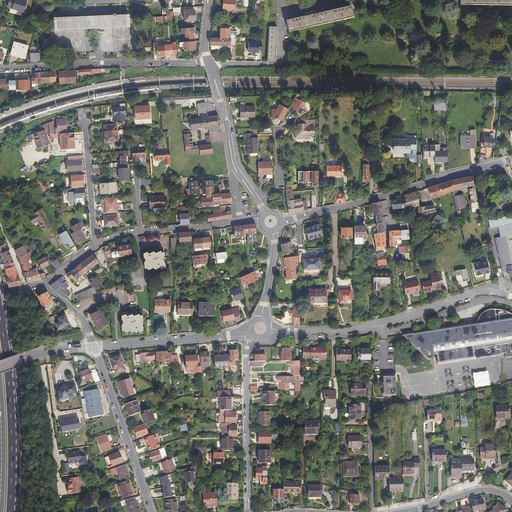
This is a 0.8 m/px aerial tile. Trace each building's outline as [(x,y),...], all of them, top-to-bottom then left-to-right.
[(9,0),(7,8),(11,9),(12,9),(24,12),(27,0),(26,0),(9,0)] [(220,0),(220,9),(224,9),(224,11),(229,11),(229,10),(232,10),(232,1),(237,2),(236,0),(220,0)] [(352,6),(286,20),(289,31),(354,16),(352,6)] [(193,11),(183,11),(183,21),(194,21),(193,11)] [(54,18),(55,29),(59,29),(130,26),(129,15),(54,18)] [(265,62),(273,63),(275,27),(267,27),(265,62)] [(185,42),(193,42),(193,35),(192,29),(180,29),(180,34),(184,34),(185,42)] [(217,29),(217,38),(227,38),(227,34),(227,29),(217,29)] [(207,38),(207,46),(208,46),(208,50),(216,50),(216,46),(231,46),(231,41),(237,41),(237,38),(232,38),(227,38),(217,38),(207,38)] [(249,41),(249,52),(262,52),(263,41),(249,41)] [(193,51),(193,45),(193,42),(185,42),(178,43),(178,47),(183,47),(183,51),(193,51)] [(26,47),(12,43),(11,49),(12,49),(10,54),(9,54),(9,55),(23,59),(26,47)] [(156,57),(164,56),(163,46),(155,47),(155,43),(152,44),(152,52),(155,52),(156,57)] [(163,46),(164,56),(169,56),(169,54),(172,54),(172,53),(176,53),(175,45),(171,46),(171,44),(163,44),(163,46)] [(28,53),(29,64),(39,64),(38,52),(28,53)] [(58,72),(58,84),(74,83),(74,71),(58,72)] [(30,78),(31,84),(42,83),(41,73),(34,74),(34,78),(30,78)] [(41,73),(42,83),(55,83),(54,73),(52,73),(41,73)] [(16,92),(16,93),(19,92),(18,90),(29,89),(28,81),(18,81),(18,80),(15,81),(16,92)] [(16,92),(15,81),(8,81),(8,85),(7,85),(8,92),(16,92)] [(444,102),(444,93),(434,93),(434,102),(444,102)] [(298,102),(292,99),(289,106),(296,110),(294,112),(297,117),(305,112),(302,106),(302,104),(298,102)] [(205,113),(203,102),(195,103),(197,118),(206,117),(206,113),(205,113)] [(279,121),(286,110),(277,105),(275,110),(269,110),(269,119),(275,119),(279,121)] [(149,111),(148,106),(133,107),(133,113),(134,113),(135,116),(134,116),(134,120),(149,119),(149,115),(148,115),(148,111),(149,111)] [(252,108),(238,107),(238,117),(247,117),(247,118),(252,118),(252,108)] [(124,120),(123,108),(113,108),(113,121),(124,120)] [(206,117),(197,118),(193,119),(193,121),(189,122),(190,131),(195,131),(195,128),(207,127),(206,117)] [(219,122),(217,117),(206,117),(207,127),(220,126),(219,122)] [(54,129),(55,134),(58,134),(65,133),(64,119),(55,120),(56,129),(54,129)] [(312,136),(311,120),(298,121),(298,125),(296,125),(297,133),(293,133),(294,140),(308,139),(308,136),(312,136)] [(115,142),(118,142),(116,124),(102,126),(104,145),(115,144),(115,142)] [(44,136),(45,135),(44,131),(30,135),(33,141),(31,142),(34,149),(35,148),(36,150),(47,146),(44,136)] [(465,137),(459,137),(459,148),(473,148),(473,132),(469,132),(469,136),(465,136),(465,137)] [(72,141),(72,133),(65,133),(58,134),(59,140),(59,145),(61,145),(61,149),(68,148),(68,146),(71,146),(71,141),(72,141)] [(211,154),(209,134),(205,134),(206,145),(191,146),(184,147),(185,155),(198,153),(198,156),(211,154)] [(256,153),(256,138),(251,138),(251,134),(242,134),(242,138),(245,138),(245,153),(256,153)] [(488,135),(488,138),(483,138),(482,147),(491,148),(493,136),(492,134),(490,134),(488,135)] [(414,149),(415,149),(415,140),(408,140),(407,140),(393,139),(392,152),(403,152),(403,157),(407,157),(407,161),(409,163),(414,163),(414,164),(419,164),(419,156),(414,156),(414,149)] [(433,152),(433,145),(421,145),(421,157),(433,156),(433,152)] [(131,149),(132,161),(138,160),(137,158),(144,157),(144,148),(131,149)] [(495,158),(504,156),(506,149),(497,148),(495,158)] [(485,150),(479,149),(477,159),(484,160),(485,150)] [(128,156),(128,151),(117,152),(117,156),(121,156),(121,164),(125,164),(124,156),(128,156)] [(168,151),(158,152),(158,160),(162,160),(163,165),(169,165),(168,151)] [(433,163),(445,162),(445,152),(433,152),(433,156),(433,163)] [(81,171),(80,156),(64,158),(64,161),(65,161),(66,172),(81,171)] [(270,174),(270,163),(256,163),(256,175),(270,174)] [(325,167),(325,177),(339,177),(339,167),(325,167)] [(117,170),(118,182),(128,181),(127,169),(117,170)] [(309,183),(309,172),(296,172),(296,183),(309,183)] [(71,189),(77,188),(77,186),(83,186),(82,180),(83,180),(83,175),(70,176),(71,189)] [(476,206),(470,177),(449,181),(450,191),(467,187),(470,200),(469,200),(470,208),(476,206)] [(47,191),(47,187),(43,188),(39,180),(36,181),(38,184),(40,188),(42,191),(47,191)] [(213,187),(212,180),(205,181),(205,192),(209,191),(209,187),(213,187)] [(450,191),(449,181),(426,188),(429,199),(451,192),(450,191)] [(199,194),(198,182),(188,182),(189,195),(199,194)] [(117,192),(116,183),(100,184),(100,194),(117,192)] [(283,186),(286,214),(294,213),(294,212),(305,210),(303,201),(300,202),(299,199),(293,200),(291,200),(289,188),(294,187),(294,185),(283,186)] [(213,194),(213,187),(209,187),(209,191),(205,192),(206,196),(211,196),(213,194)] [(68,204),(74,204),(74,205),(83,205),(83,198),(84,198),(83,188),(74,189),(74,192),(67,193),(68,204)] [(417,207),(416,191),(402,196),(403,200),(404,208),(417,207)] [(212,205),(220,204),(220,195),(220,194),(218,194),(213,194),(211,196),(212,198),(212,205)] [(220,204),(231,203),(230,194),(220,195),(220,204)] [(332,204),(343,203),(342,194),(331,195),(332,204)] [(461,195),(452,197),(455,211),(464,209),(461,195)] [(103,202),(104,206),(117,205),(117,197),(106,198),(106,202),(103,202)] [(164,208),(163,197),(147,198),(148,209),(164,208)] [(212,206),(212,205),(212,198),(206,198),(200,199),(200,204),(198,204),(199,207),(212,206)] [(403,200),(390,201),(391,210),(404,208),(403,200)] [(377,202),(366,205),(367,209),(370,209),(370,213),(378,212),(377,202)] [(118,212),(117,205),(104,206),(103,206),(103,210),(106,210),(106,213),(118,212)] [(432,205),(422,207),(423,215),(434,213),(432,205)] [(422,207),(416,208),(418,222),(425,221),(423,215),(422,207)] [(44,231),(53,226),(43,209),(29,217),(34,224),(39,222),(44,231)] [(200,223),(222,220),(221,214),(220,210),(206,211),(206,216),(200,217),(200,223)] [(222,220),(231,219),(230,212),(221,214),(222,220)] [(378,212),(370,213),(367,214),(368,215),(373,215),(374,223),(380,222),(378,212)] [(117,226),(116,216),(103,217),(104,227),(117,226)] [(511,216),(487,220),(489,230),(497,228),(499,238),(494,239),(501,278),(511,276),(511,216)] [(371,231),(372,234),(381,232),(380,222),(374,223),(375,231),(371,231)] [(71,228),(74,233),(71,235),(76,244),(84,240),(79,231),(81,230),(77,224),(71,228)] [(303,229),(306,239),(321,236),(318,224),(312,226),(312,227),(303,229)] [(398,231),(399,240),(400,240),(407,239),(407,231),(406,230),(405,224),(398,225),(398,231)] [(255,225),(242,226),(243,234),(255,233),(255,225)] [(242,226),(233,228),(234,235),(234,238),(243,237),(243,234),(242,226)] [(362,227),(351,227),(351,228),(351,238),(352,238),(360,238),(363,238),(362,227)] [(338,238),(351,238),(351,228),(339,228),(338,238)] [(387,232),(387,247),(394,246),(394,241),(399,240),(398,231),(387,232)] [(379,249),(383,248),(381,232),(372,234),(374,251),(379,251),(379,249)] [(190,243),(189,233),(177,234),(178,244),(190,243)] [(59,238),(65,249),(69,247),(70,249),(74,247),(66,234),(59,238)] [(234,238),(234,235),(230,235),(231,244),(239,243),(239,241),(244,241),(243,237),(234,238)] [(208,239),(192,240),(193,249),(209,248),(208,239)] [(285,244),(279,245),(281,256),(286,255),(285,248),(290,246),(289,242),(285,243),(285,244)] [(117,251),(118,257),(130,254),(128,245),(116,247),(117,251)] [(1,259),(9,256),(7,251),(5,252),(3,246),(0,247),(0,256),(0,258),(1,259)] [(14,251),(17,258),(23,255),(20,248),(14,251)] [(117,251),(104,253),(107,268),(120,265),(118,257),(117,251)] [(144,256),(145,270),(149,270),(150,271),(153,269),(155,269),(156,270),(160,268),(162,268),(163,270),(167,268),(166,264),(165,263),(165,259),(167,259),(167,257),(165,257),(165,253),(161,254),(160,252),(157,254),(155,255),(153,253),(151,255),(148,255),(147,254),(144,256)] [(21,266),(23,273),(30,271),(26,261),(29,259),(28,257),(26,254),(23,255),(17,258),(21,266)] [(91,255),(79,265),(85,273),(98,264),(91,255)] [(3,264),(11,261),(9,256),(1,259),(3,264)] [(295,257),(281,259),(282,269),(285,269),(285,271),(286,278),(296,277),(294,267),(297,267),(295,257)] [(40,269),(48,265),(44,258),(37,262),(40,269)] [(318,270),(318,259),(301,260),(301,270),(318,270)] [(60,268),(55,260),(50,263),(54,271),(60,268)] [(479,273),(487,272),(485,261),(471,264),(474,275),(479,274),(479,273)] [(73,269),(82,280),(88,276),(86,274),(85,273),(79,265),(73,269)] [(7,279),(16,276),(13,267),(5,269),(4,269),(7,279)] [(40,280),(44,278),(41,274),(38,275),(35,269),(30,271),(23,273),(26,284),(40,280)] [(69,273),(65,275),(69,279),(72,282),(71,282),(72,283),(73,283),(75,281),(76,282),(78,284),(82,280),(73,269),(69,273)] [(467,269),(455,271),(457,281),(463,280),(463,281),(469,280),(467,269)] [(254,274),(256,273),(255,271),(239,279),(242,287),(257,280),(254,274)] [(372,273),(372,290),(378,290),(378,283),(387,283),(387,274),(372,273)] [(436,284),(438,284),(435,273),(427,275),(429,281),(435,280),(436,284)] [(6,281),(8,287),(19,285),(16,276),(7,279),(5,279),(6,281)] [(61,277),(56,280),(62,288),(63,290),(68,287),(61,277)] [(88,281),(92,288),(93,290),(100,286),(94,277),(88,281)] [(62,288),(56,280),(48,286),(51,289),(56,293),(62,288)] [(418,290),(416,280),(402,282),(404,295),(410,293),(410,292),(418,290)] [(429,289),(430,292),(439,290),(438,284),(436,284),(435,280),(429,281),(420,283),(421,291),(429,289)] [(204,286),(203,286),(204,288),(207,288),(208,290),(220,288),(223,300),(228,299),(225,282),(223,282),(217,284),(214,284),(210,285),(204,286)] [(62,288),(56,293),(67,301),(68,300),(66,298),(69,294),(63,290),(62,288)] [(73,296),(77,302),(95,294),(93,290),(92,288),(73,296)] [(242,297),(239,288),(230,291),(233,301),(237,299),(236,299),(242,297)] [(324,303),(324,293),(324,290),(307,290),(308,300),(308,303),(324,303)] [(349,301),(349,291),(338,291),(338,301),(349,301)] [(46,293),(37,298),(41,307),(50,303),(46,293)] [(327,293),(324,293),(324,303),(308,303),(308,300),(306,300),(306,306),(313,306),(313,310),(327,309),(327,293)] [(153,313),(169,312),(169,309),(170,309),(170,300),(153,300),(153,313)] [(191,316),(191,302),(176,302),(176,316),(191,316)] [(213,315),(212,303),(197,303),(197,315),(213,315)] [(291,327),(297,327),(297,308),(292,308),(291,308),(291,311),(289,312),(287,312),(287,317),(291,317),(291,325),(291,327)] [(494,345),(495,350),(500,349),(500,354),(505,353),(505,357),(511,356),(511,313),(503,310),(495,309),(490,309),(486,310),(482,313),(479,316),(477,323),(402,335),(428,359),(431,359),(433,357),(434,355),(434,351),(436,351),(438,361),(474,356),(473,349),(494,345)] [(95,328),(105,323),(99,311),(89,316),(95,328)] [(141,323),(142,323),(142,317),(140,317),(139,315),(135,317),(133,317),(132,315),(127,317),(125,317),(125,315),(121,317),(121,331),(124,332),(125,333),(129,331),(131,331),(132,333),(135,331),(138,331),(138,333),(142,331),(142,327),(141,327),(141,323)] [(500,349),(495,350),(494,345),(473,349),(474,356),(438,361),(438,365),(501,356),(500,354),(500,349)] [(316,360),(325,360),(324,348),(317,349),(309,349),(309,351),(302,351),(302,358),(309,358),(309,359),(316,359),(316,360)] [(357,358),(357,366),(368,366),(368,348),(364,348),(363,351),(357,350),(357,352),(356,352),(356,355),(357,355),(357,356),(355,356),(354,357),(355,358),(357,358)] [(279,362),(289,362),(289,357),(291,357),(291,354),(289,354),(289,349),(280,349),(280,354),(280,358),(279,358),(279,362)] [(335,350),(335,360),(349,361),(349,352),(340,351),(340,350),(335,350)] [(227,357),(225,358),(226,367),(233,367),(232,361),(234,360),(234,351),(227,352),(227,357)] [(164,365),(170,364),(169,357),(169,354),(164,355),(164,353),(154,354),(154,362),(161,362),(164,362),(164,365)] [(206,353),(198,354),(198,356),(199,368),(199,370),(208,369),(206,353)] [(134,363),(151,362),(151,359),(153,359),(153,354),(136,355),(136,356),(133,356),(134,363)] [(225,358),(225,356),(212,357),(213,369),(220,369),(226,369),(226,367),(225,358)] [(122,368),(121,366),(118,357),(109,360),(114,374),(123,371),(122,368)] [(194,366),(194,357),(182,358),(183,369),(189,369),(189,372),(192,372),(192,369),(195,369),(194,366)] [(292,376),(298,376),(297,362),(288,362),(288,367),(290,366),(290,371),(292,371),(292,376)] [(88,371),(78,374),(81,384),(91,380),(88,371)] [(297,392),(297,378),(286,378),(277,378),(277,384),(279,384),(279,390),(286,390),(286,384),(293,384),(293,389),(294,389),(294,392),(297,392)] [(381,378),(381,384),(381,386),(381,398),(385,398),(385,397),(394,397),(393,378),(381,378)] [(121,399),(131,396),(126,381),(116,384),(121,399)] [(364,396),(364,385),(350,386),(350,396),(364,396)] [(56,390),(58,401),(72,398),(71,395),(75,394),(73,386),(56,390)] [(223,399),(229,399),(228,390),(215,391),(215,399),(223,399)] [(97,391),(83,394),(84,397),(87,415),(88,418),(102,416),(97,391)] [(272,406),(272,392),(260,392),(260,398),(262,398),(262,401),(262,406),(272,406)] [(322,402),(322,404),(326,404),(326,409),(329,409),(329,407),(334,407),(333,392),(322,392),(322,398),(323,398),(323,402),(322,402)] [(79,398),(82,415),(87,415),(84,397),(79,398)] [(230,411),(233,411),(233,399),(229,399),(223,399),(223,411),(226,411),(230,411)] [(123,405),(128,417),(137,414),(139,414),(134,402),(123,405)] [(359,421),(358,406),(347,407),(348,421),(359,421)] [(496,420),(510,419),(509,406),(495,407),(496,420)] [(143,425),(145,425),(153,422),(151,415),(149,410),(139,414),(143,425)] [(425,421),(430,421),(434,421),(434,423),(439,422),(439,412),(425,412),(425,421)] [(268,427),(268,413),(256,413),(256,427),(268,427)] [(229,426),(233,426),(233,421),(233,415),(231,415),(226,415),(217,415),(217,419),(217,426),(219,426),(229,426)] [(78,418),(60,421),(61,433),(80,430),(78,418)] [(316,436),(316,423),(303,423),(303,436),(316,436)] [(141,426),(131,429),(135,439),(146,435),(144,430),(146,429),(145,425),(143,425),(141,426)] [(220,438),(230,438),(233,438),(233,433),(235,433),(235,430),(234,430),(234,428),(229,428),(229,426),(219,426),(219,434),(220,434),(220,438)] [(258,445),(268,445),(268,433),(260,433),(260,435),(256,435),(256,440),(258,440),(258,445)] [(108,442),(106,437),(105,435),(95,438),(100,453),(110,450),(108,442)] [(147,453),(158,449),(153,436),(142,440),(144,444),(145,443),(146,446),(145,446),(147,453)] [(346,449),(359,448),(359,437),(346,438),(346,449)] [(219,452),(230,452),(230,438),(220,438),(219,438),(219,452)] [(487,460),(494,460),(494,453),(492,453),(492,446),(486,446),(483,448),(483,449),(479,449),(479,459),(484,459),(487,459),(487,460)] [(165,458),(161,449),(147,454),(151,463),(165,458)] [(70,453),(68,453),(69,464),(69,465),(80,463),(80,464),(86,464),(85,457),(82,457),(81,452),(74,453),(74,454),(72,454),(70,453)] [(256,467),(264,467),(268,467),(268,452),(256,452),(256,467)] [(430,462),(444,462),(444,452),(430,452),(430,462)] [(118,454),(107,458),(111,467),(121,463),(118,454)] [(214,463),(223,463),(223,454),(211,454),(211,459),(214,459),(214,463)] [(170,460),(157,464),(160,474),(163,473),(163,474),(174,470),(170,460)] [(412,470),(417,470),(417,460),(412,460),(412,463),(401,463),(401,475),(412,475),(412,470)] [(459,461),(459,462),(459,472),(471,472),(470,460),(459,461)] [(449,479),(459,479),(459,472),(459,462),(449,462),(449,479)] [(355,463),(341,464),(342,478),(356,477),(355,463)] [(63,474),(71,473),(69,465),(69,464),(62,465),(63,474)] [(128,478),(123,466),(114,469),(115,472),(119,481),(128,478)] [(387,477),(387,466),(373,466),(373,481),(382,481),(382,477),(387,477)] [(259,484),(264,484),(264,467),(256,467),(254,468),(254,470),(253,470),(253,480),(259,480),(259,484)] [(192,473),(195,473),(194,469),(191,468),(183,471),(184,484),(193,483),(192,473)] [(160,476),(164,498),(175,496),(172,474),(160,476)] [(511,489),(511,478),(509,476),(503,483),(511,489)] [(83,493),(81,478),(71,479),(71,484),(70,484),(70,487),(69,487),(70,494),(83,493)] [(128,481),(116,485),(121,498),(132,494),(128,481)] [(387,493),(402,493),(402,481),(387,481),(387,493)] [(287,493),(299,493),(299,482),(282,482),(282,494),(287,494),(287,493)] [(235,499),(236,484),(224,484),(224,503),(233,503),(233,499),(235,499)] [(319,498),(319,488),(306,488),(306,499),(319,498)] [(280,504),(280,492),(271,492),(271,500),(272,500),(272,504),(280,504)] [(204,508),(215,507),(214,493),(201,495),(202,502),(204,502),(204,508)] [(356,504),(357,496),(348,496),(347,504),(356,504)] [(137,511),(133,498),(119,503),(120,506),(125,505),(127,511),(137,511)] [(471,511),(472,511),(483,510),(481,499),(469,502),(471,511)] [(174,511),(174,501),(163,502),(164,511),(174,511)]
